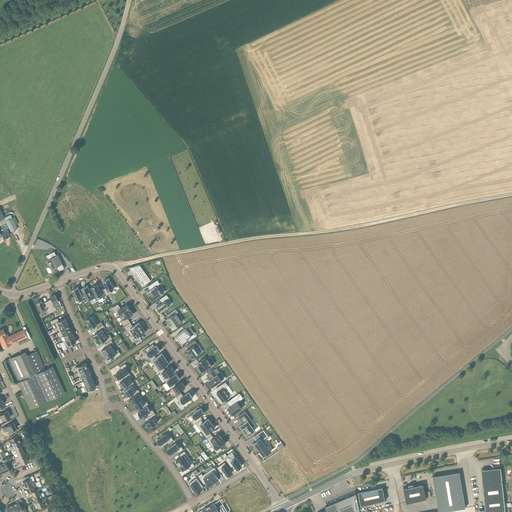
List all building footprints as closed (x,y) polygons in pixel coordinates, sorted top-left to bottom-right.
[(11,232),(17,229),(12,218),(6,221),(11,232)] [(55,251),(49,254),(52,260),(47,262),(53,274),(64,269),(62,264),(58,255),(57,255),(55,251)] [(140,265),(129,268),(140,283),(142,281),(145,285),(151,281),(140,265)] [(103,289),(106,296),(112,293),(110,291),(114,289),(113,288),(114,288),(113,284),(112,285),(109,279),(103,281),(106,288),(103,289)] [(148,287),(150,290),(147,293),(149,296),(152,301),(162,294),(157,287),(156,286),(160,284),(157,280),(148,287)] [(93,291),(96,297),(98,300),(106,296),(103,289),(100,291),(97,284),(91,287),(93,291)] [(88,301),(96,297),(93,291),(91,292),(87,286),(82,289),(84,293),(88,301)] [(77,300),(80,299),(81,301),(84,300),(85,303),(88,301),(84,293),(81,294),(78,287),(72,290),(75,296),(74,297),(76,300),(77,300)] [(51,299),(47,301),(52,312),(56,310),(55,307),(61,304),(59,301),(58,301),(55,294),(50,297),(51,299)] [(162,303),(156,307),(160,312),(169,306),(165,301),(169,298),(166,295),(160,299),(162,303)] [(47,314),(52,312),(47,301),(42,303),(41,301),(36,303),(41,313),(45,311),(47,314)] [(120,316),(130,309),(127,304),(120,309),(120,308),(120,307),(118,304),(112,308),(115,313),(117,312),(120,316)] [(128,319),(127,319),(127,318),(133,314),(130,309),(120,316),(123,320),(121,322),(124,326),(130,322),(128,319)] [(168,323),(169,324),(168,324),(169,324),(170,325),(169,326),(170,326),(172,330),(182,323),(182,322),(176,314),(178,313),(176,310),(167,316),(169,318),(166,320),(167,321),(166,321),(167,322),(167,321),(168,322),(167,323),(168,323)] [(86,319),(92,328),(95,326),(97,329),(103,325),(101,322),(99,324),(97,321),(95,323),(91,316),(86,319)] [(57,318),(51,321),(52,324),(54,323),(57,328),(67,323),(65,318),(58,321),(57,318)] [(132,326),(130,322),(124,326),(130,335),(132,334),(142,328),(139,323),(132,327),(132,326)] [(60,332),(69,328),(67,323),(57,328),(59,333),(60,332)] [(194,333),(192,330),(193,329),(196,328),(193,324),(186,329),(188,332),(180,338),(181,340),(182,339),(183,341),(182,341),(186,347),(192,343),(191,341),(195,339),(192,334),(194,333)] [(105,327),(103,325),(97,329),(99,331),(93,335),(96,340),(105,334),(102,329),(105,327)] [(63,336),(72,332),(69,328),(60,332),(62,337),(63,336)] [(139,337),(145,332),(142,328),(132,334),(135,338),(133,340),(136,344),(142,340),(140,337),(140,338),(139,337)] [(27,337),(23,330),(7,337),(3,329),(0,330),(0,341),(3,348),(11,344),(27,337)] [(65,340),(73,337),(72,332),(63,336),(65,340)] [(111,340),(113,339),(112,339),(109,334),(106,336),(105,334),(96,340),(99,344),(105,340),(107,343),(111,340)] [(63,342),(65,347),(76,342),(73,337),(65,340),(63,342)] [(105,355),(113,349),(110,345),(113,343),(111,340),(107,343),(105,344),(107,347),(102,350),(105,355)] [(193,345),(187,350),(193,358),(199,354),(193,345)] [(154,355),(160,351),(156,346),(150,350),(149,347),(143,350),(147,355),(149,354),(151,357),(154,355)] [(105,355),(108,360),(113,356),(115,358),(121,355),(117,350),(116,351),(114,348),(113,349),(105,355)] [(25,352),(8,359),(30,409),(65,393),(52,366),(45,369),(37,351),(27,355),(25,352)] [(151,357),(149,358),(155,366),(165,358),(162,353),(156,357),(154,355),(151,357)] [(165,358),(155,366),(160,374),(162,373),(165,370),(163,367),(169,363),(165,358)] [(198,366),(202,371),(202,372),(203,372),(211,366),(212,366),(208,360),(207,360),(206,361),(205,359),(204,358),(198,362),(198,363),(199,362),(200,365),(198,366)] [(75,368),(77,373),(88,368),(85,363),(75,368)] [(122,370),(116,374),(120,379),(124,376),(129,373),(126,370),(128,368),(125,364),(120,367),(122,370)] [(174,371),(171,366),(165,370),(162,373),(164,376),(162,377),(165,382),(167,380),(171,378),(169,375),(174,371)] [(88,368),(77,373),(79,378),(81,377),(89,373),(90,373),(88,368)] [(216,368),(208,374),(212,378),(210,380),(208,381),(213,387),(222,381),(222,380),(218,375),(220,373),(216,368)] [(91,377),(89,373),(81,377),(83,381),(91,377)] [(125,379),(120,383),(123,388),(127,385),(132,382),(130,379),(132,377),(129,373),(124,376),(125,379)] [(171,378),(166,382),(171,389),(176,386),(174,383),(180,379),(176,374),(171,378)] [(85,386),(93,382),(91,377),(83,381),(85,386)] [(93,382),(85,386),(83,387),(85,392),(87,391),(88,394),(94,391),(93,388),(96,387),(93,382)] [(129,388),(123,392),(127,397),(133,393),(138,389),(132,382),(127,385),(129,388)] [(176,386),(171,389),(176,397),(181,394),(180,391),(185,387),(182,382),(176,386)] [(225,382),(217,388),(219,391),(217,393),(223,401),(231,395),(225,387),(228,385),(225,382)] [(135,396),(129,400),(133,405),(142,399),(143,397),(138,389),(133,393),(135,396)] [(181,394),(176,397),(182,405),(193,397),(189,392),(183,396),(181,394)] [(239,393),(227,402),(230,407),(228,409),(230,411),(229,412),(231,414),(232,414),(232,415),(242,408),(237,402),(243,398),(239,393)] [(142,399),(133,405),(136,410),(142,406),(144,408),(147,406),(149,405),(145,400),(143,401),(142,399)] [(144,408),(138,412),(141,418),(147,414),(149,416),(154,413),(151,408),(149,409),(147,406),(144,408)] [(195,413),(190,416),(193,420),(191,421),(194,425),(196,424),(201,420),(202,419),(202,418),(200,416),(201,416),(204,413),(201,408),(198,410),(197,410),(194,412),(195,413)] [(10,417),(7,411),(1,414),(0,412),(0,417),(2,421),(10,417)] [(245,412),(238,417),(243,424),(240,426),(243,430),(244,432),(245,434),(247,437),(250,435),(249,435),(255,431),(252,427),(249,422),(251,420),(245,412)] [(151,419),(145,423),(149,428),(158,422),(156,419),(157,417),(154,413),(149,416),(151,419)] [(201,420),(196,424),(201,431),(212,424),(208,419),(204,422),(203,423),(203,422),(201,420)] [(6,430),(7,432),(7,433),(16,429),(13,422),(1,428),(3,432),(6,430)] [(175,426),(180,434),(184,432),(178,423),(175,426)] [(212,424),(201,431),(206,439),(212,435),(210,432),(211,431),(215,428),(212,424)] [(256,440),(252,443),(256,449),(257,448),(263,457),(271,451),(267,446),(265,448),(261,443),(262,442),(262,441),(268,436),(263,430),(254,437),(256,440)] [(160,438),(157,440),(161,445),(166,441),(168,444),(173,440),(171,437),(169,439),(166,434),(163,436),(163,435),(160,437),(160,438)] [(212,435),(206,439),(212,446),(222,439),(219,434),(215,437),(214,438),(213,437),(212,435)] [(16,436),(10,439),(11,442),(8,443),(10,447),(6,448),(7,450),(10,449),(23,444),(22,441),(20,442),(18,439),(17,439),(16,436)] [(222,439),(212,446),(217,454),(222,450),(220,447),(221,446),(225,443),(222,439)] [(178,442),(167,449),(171,454),(176,451),(178,453),(183,450),(178,442)] [(14,450),(16,453),(23,450),(22,447),(24,446),(23,444),(10,449),(11,451),(14,450)] [(23,450),(16,453),(17,457),(14,458),(15,460),(28,455),(27,452),(25,453),(23,450)] [(181,457),(176,461),(179,466),(190,458),(184,451),(179,455),(181,457)] [(19,461),(21,464),(28,461),(27,458),(29,457),(28,455),(15,460),(11,462),(12,464),(19,461)] [(229,457),(225,459),(231,468),(232,467),(234,465),(234,466),(237,470),(241,466),(239,463),(240,462),(238,459),(237,460),(234,456),(230,458),(229,457)] [(190,458),(179,466),(182,471),(188,467),(190,470),(195,466),(190,458)] [(8,469),(11,467),(6,459),(3,460),(4,462),(2,463),(0,464),(0,467),(3,473),(9,471),(8,469)] [(225,462),(217,468),(221,473),(223,471),(224,472),(227,476),(232,473),(225,462)] [(214,467),(207,472),(214,483),(219,480),(216,476),(215,474),(218,472),(214,467)] [(479,511),(505,511),(501,468),(481,470),(485,509),(479,510),(479,511)] [(201,473),(198,476),(204,484),(206,482),(207,483),(209,486),(214,483),(207,472),(203,475),(201,473)] [(432,476),(438,511),(440,511),(465,508),(459,472),(432,476)] [(197,478),(189,483),(192,488),(191,488),(193,491),(194,491),(196,494),(198,493),(198,494),(201,492),(201,491),(201,490),(200,488),(202,486),(200,483),(197,478)] [(35,483),(34,481),(31,482),(29,479),(22,482),(24,485),(22,486),(23,488),(35,483)] [(39,481),(35,483),(23,488),(24,491),(26,490),(27,493),(28,493),(38,488),(41,487),(39,481)] [(413,486),(413,484),(408,485),(409,487),(403,488),(406,503),(426,499),(423,484),(413,486)] [(31,494),(33,497),(40,494),(39,492),(40,492),(39,490),(43,488),(42,486),(41,487),(38,488),(28,493),(29,495),(31,494)] [(358,493),(361,506),(385,501),(382,487),(358,493)] [(41,493),(40,494),(33,497),(34,500),(32,501),(33,503),(46,498),(45,497),(44,496),(43,497),(41,493)] [(356,511),(360,510),(356,493),(336,501),(325,506),(326,509),(327,511),(356,511)] [(46,498),(33,503),(34,506),(36,505),(37,508),(44,505),(49,503),(47,497),(46,498)] [(19,502),(13,505),(15,511),(24,511),(26,511),(23,505),(21,506),(19,502)] [(227,511),(223,505),(217,509),(214,503),(203,510),(203,511),(227,511)]
